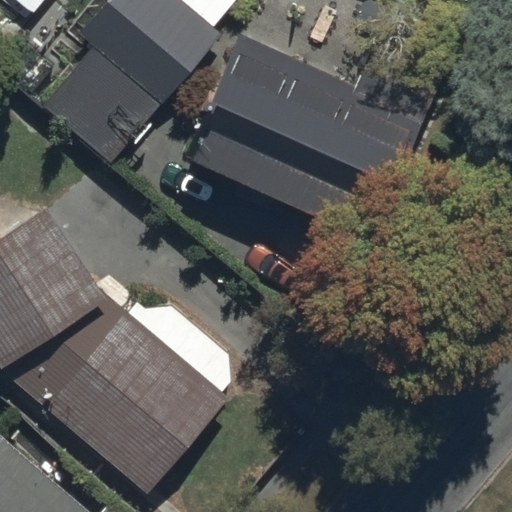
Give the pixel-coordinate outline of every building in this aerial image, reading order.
[(20,0),(33,11),(42,0),(20,0)] [(234,0),(106,0),(81,31),(91,40),(46,94),(118,155),(222,31),(214,24),(234,0)] [(235,31),(181,149),(376,236),(440,94),(367,61),(356,86),(235,31)] [(48,204),(0,233),(0,349),(9,362),(152,481),(226,396),(221,390),(232,379),(230,354),(168,304),(123,309),(107,300),(48,204)] [(89,511),(0,434),(0,511),(89,511)]
